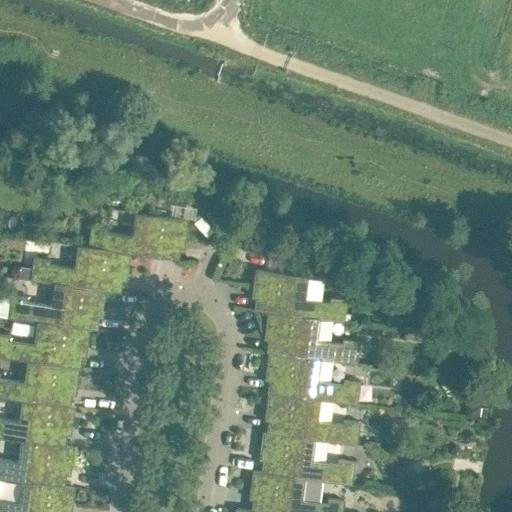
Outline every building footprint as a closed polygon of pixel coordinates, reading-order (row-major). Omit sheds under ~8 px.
[(135,212),(136,212),(133,234),(107,231),(108,227),(109,227),(109,225),(93,224),(90,245),(90,246),(129,251),(129,252),(177,258),(177,257),(179,241),(184,241),(187,218),(135,211),(135,212)] [(23,266),(21,278),(33,280),(55,282),(106,289),(119,291),(120,290),(119,289),(121,274),(126,274),(129,252),(129,251),(90,246),(90,245),(78,244),(77,245),(78,245),(75,267),(50,263),(50,259),(51,260),(51,258),(36,256),(34,267),(23,266)] [(256,309),(270,311),(270,310),(321,317),(320,317),(343,321),(346,297),(331,295),(331,296),(331,297),(331,301),(305,297),(308,275),(309,276),(309,274),(257,268),(254,291),(259,292),(257,308),(256,308),(256,309)] [(3,292),(0,311),(0,315),(9,317),(38,320),(89,327),(96,328),(97,327),(96,327),(98,311),(103,311),(106,289),(55,282),(52,304),(27,301),(27,297),(28,297),(28,296),(13,294),(3,292)] [(318,339),(320,317),(321,317),(270,310),(270,311),(267,333),(272,334),(269,350),(269,351),(271,351),(321,357),(321,358),(356,363),(359,339),(343,337),(343,338),(344,339),(343,342),(318,339)] [(0,355),(28,359),(79,366),(78,366),(79,366),(79,365),(81,349),(86,350),(89,327),(38,320),(35,342),(9,339),(10,335),(11,334),(0,332),(0,355)] [(318,379),(321,358),(321,357),(271,351),(268,374),(272,374),(270,390),(269,392),(270,392),(270,391),(321,397),(321,398),(356,403),(359,380),(344,378),(344,379),(345,379),(344,383),(318,379)] [(75,389),(78,366),(79,366),(28,359),(25,381),(0,377),(0,373),(1,374),(1,373),(0,372),(0,396),(23,399),(23,398),(69,405),(69,404),(71,388),(75,389)] [(318,419),(321,398),(321,397),(270,391),(270,392),(267,414),(272,415),(270,431),(315,437),(315,438),(356,443),(359,420),(343,418),(343,419),(344,419),(343,423),(318,419)] [(73,404),(69,404),(69,405),(23,398),(23,399),(20,421),(0,418),(0,436),(22,439),(63,444),(63,443),(65,428),(70,428),(73,404)] [(312,460),(315,438),(315,437),(270,431),(265,430),(262,454),(267,454),(264,470),(264,471),(305,476),(305,477),(350,483),(354,460),(338,458),(338,459),(339,459),(338,463),(312,460)] [(73,445),(63,443),(63,444),(22,439),(19,461),(0,458),(0,476),(23,480),(23,479),(63,484),(65,468),(70,468),(73,445)] [(302,498),(305,477),(305,476),(264,471),(264,470),(255,469),(252,493),(256,493),(254,509),(254,510),(270,511),(341,511),(344,499),(328,497),(328,498),(329,498),(328,502),(302,498)] [(0,511),(65,511),(66,508),(70,509),(74,485),(63,484),(23,479),(23,480),(20,501),(0,498),(0,511)]
